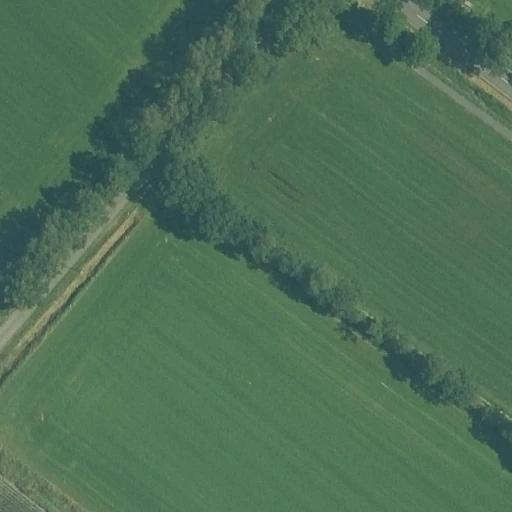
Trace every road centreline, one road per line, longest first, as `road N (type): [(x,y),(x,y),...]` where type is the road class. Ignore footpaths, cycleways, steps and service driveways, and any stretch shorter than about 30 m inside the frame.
road 1 (residential): [(300,0),(0,350)]
road 2 (secondary): [(394,0),(511,86)]
